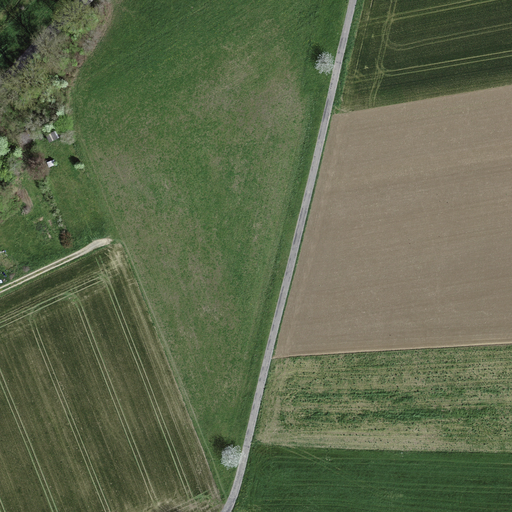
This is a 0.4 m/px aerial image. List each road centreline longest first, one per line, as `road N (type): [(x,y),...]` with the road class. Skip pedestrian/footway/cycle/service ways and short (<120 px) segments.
road 1 (unclassified): [(91,0),(0,86)]
road 2 (track): [(0,291),(110,240)]
